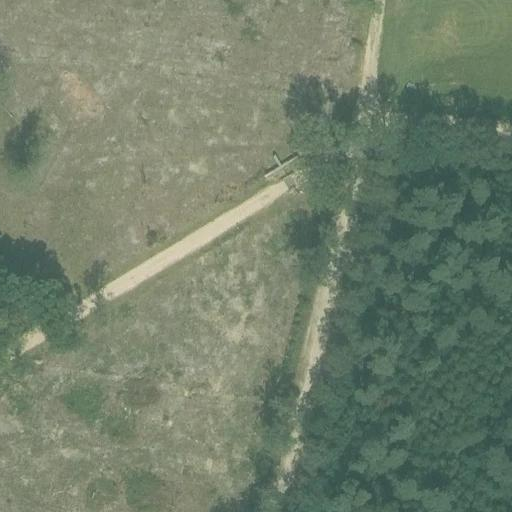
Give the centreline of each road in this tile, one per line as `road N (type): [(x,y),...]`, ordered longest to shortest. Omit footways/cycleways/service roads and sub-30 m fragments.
road 1 (track): [(362,135),(0,360)]
road 2 (track): [(362,135),(276,511)]
road 3 (track): [(511,133),(413,123),(362,135)]
road 4 (track): [(362,135),(378,0)]
